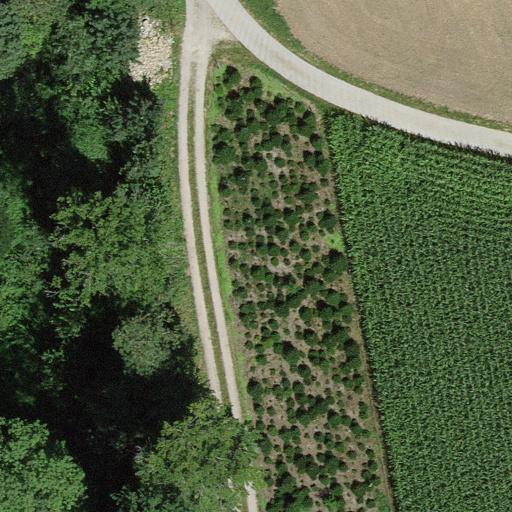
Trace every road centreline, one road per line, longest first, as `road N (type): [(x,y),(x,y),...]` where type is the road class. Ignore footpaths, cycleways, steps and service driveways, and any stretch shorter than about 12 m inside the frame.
road 1 (track): [(232,511),(197,246),(188,0)]
road 2 (track): [(225,0),(250,32),(333,89),(429,122),(511,138)]
